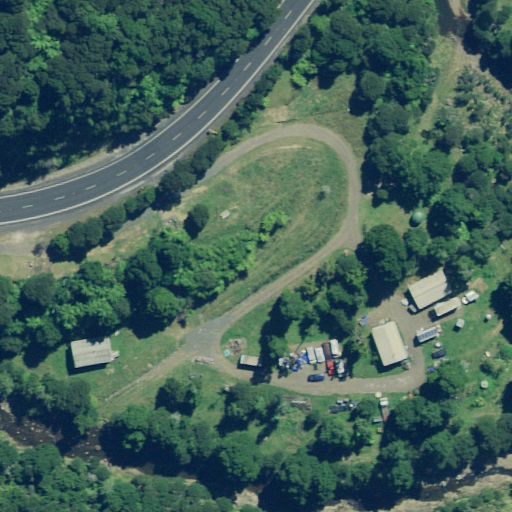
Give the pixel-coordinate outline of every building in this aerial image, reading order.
[(438,289),(426,267),(393,284),(405,306),(438,289)] [(445,302),(441,294),(417,306),(421,314),(445,302)] [(394,355),(380,320),(357,329),(371,364),(394,355)] [(423,332),(420,325),(402,333),(406,340),(423,332)] [(99,360),(96,335),(59,341),(63,365),(99,360)]
